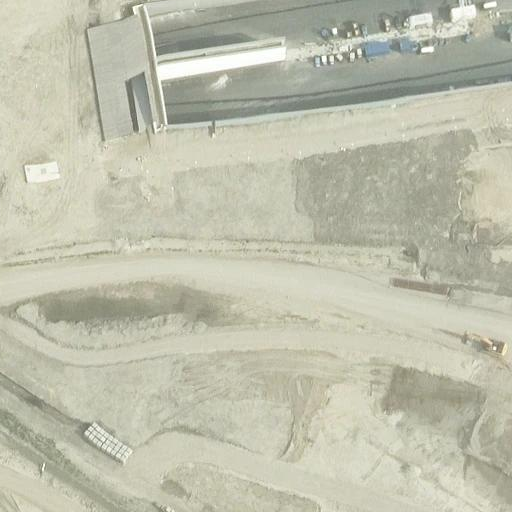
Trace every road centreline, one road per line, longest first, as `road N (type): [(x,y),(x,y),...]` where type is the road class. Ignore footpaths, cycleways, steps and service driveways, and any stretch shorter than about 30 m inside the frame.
road 1 (motorway): [(0,140),(511,56)]
road 2 (motorway): [(399,0),(0,66)]
